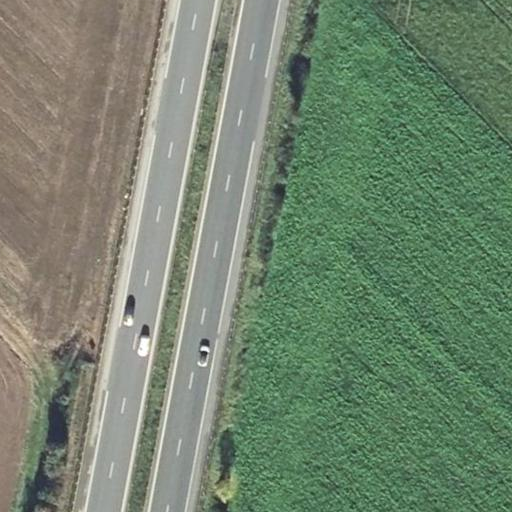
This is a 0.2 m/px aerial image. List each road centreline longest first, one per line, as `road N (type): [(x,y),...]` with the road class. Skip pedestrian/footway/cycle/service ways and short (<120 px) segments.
road 1 (trunk): [(168,511),(262,0)]
road 2 (trunk): [(198,0),(104,511)]
